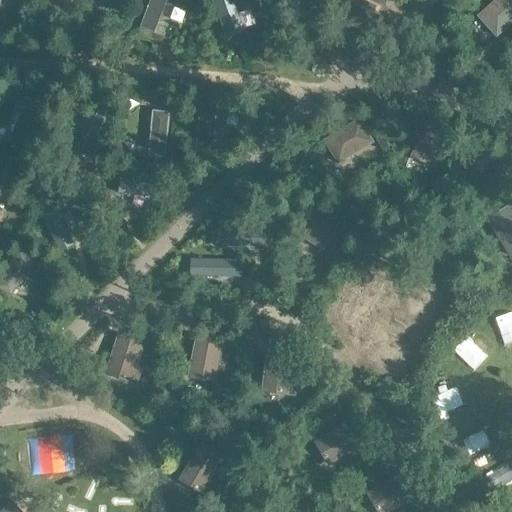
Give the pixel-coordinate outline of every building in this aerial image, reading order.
[(155,35),(165,5),(170,7),(172,0),(151,0),(140,30),(155,35)] [(244,32),(234,3),(237,2),(236,0),(216,0),(229,37),(244,32)] [(370,21),(376,7),(359,0),(356,0),(351,13),(370,21)] [(496,38),(511,23),(511,0),(492,0),(475,16),(496,38)] [(205,90),(204,99),(216,100),(217,91),(205,90)] [(40,102),(25,97),(11,138),(26,143),(40,102)] [(212,144),(214,120),(218,120),(219,111),(215,110),(216,105),(199,103),(195,145),(212,147),(212,144)] [(110,115),(98,110),(82,149),(94,154),(110,115)] [(153,111),(150,140),(147,140),(146,146),(150,146),(149,158),(166,159),(170,112),(153,111)] [(430,165),(448,125),(429,116),(410,156),(430,165)] [(375,141),(360,117),(324,139),(339,163),(375,141)] [(383,138),(375,143),(382,155),(390,150),(383,138)] [(23,146),(13,143),(10,152),(20,155),(23,146)] [(124,143),(124,154),(135,155),(136,147),(136,144),(124,143)] [(136,147),(135,155),(146,156),(146,148),(136,147)] [(116,199),(157,202),(158,188),(117,184),(116,197),(116,199)] [(104,194),(103,206),(112,206),(113,194),(104,194)] [(323,251),(344,214),(319,199),(298,237),(323,251)] [(504,199),(492,205),(497,214),(508,207),(504,199)] [(74,250),(65,231),(69,229),(66,224),(62,226),(53,208),(40,215),(62,256),(74,250)] [(511,212),(490,223),(511,262),(511,261),(511,212)] [(351,213),(346,221),(356,228),(362,220),(351,213)] [(35,259),(19,249),(0,279),(0,289),(11,296),(35,259)] [(118,335),(105,376),(131,385),(144,343),(118,335)] [(196,337),(188,380),(215,385),(223,343),(196,337)] [(266,350),(261,394),(289,397),(294,354),(266,350)] [(351,421),(314,443),(328,468),(366,444),(351,421)] [(201,444),(178,482),(202,496),(225,458),(201,444)] [(31,448),(32,485),(62,484),(60,447),(31,448)] [(0,471),(0,491),(3,495),(13,486),(0,471)] [(404,471),(366,495),(376,511),(391,511),(418,496),(404,471)] [(22,511),(13,500),(0,511),(22,511)]
